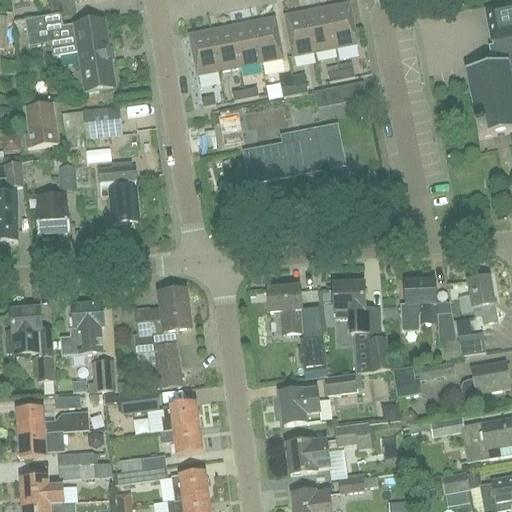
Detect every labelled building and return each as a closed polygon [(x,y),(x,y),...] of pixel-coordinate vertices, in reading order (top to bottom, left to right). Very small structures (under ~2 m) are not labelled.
[(61,0),(48,2),(51,16),(76,12),(74,1),(82,0),(82,3),(99,0),(61,0)] [(327,9),(335,51),(357,47),(349,5),(327,9)] [(511,6),(484,12),(492,48),(486,49),(488,57),(493,56),(495,67),(493,66),(490,66),(488,66),(486,66),(484,67),(482,68),(480,69),(479,70),(465,73),(478,141),(511,133),(511,6)] [(335,51),(327,9),(306,13),(314,55),(335,51)] [(314,55),(306,13),(284,18),(292,59),(314,55)] [(81,68),(85,95),(116,90),(104,22),(63,28),(60,16),(24,22),(29,49),(50,46),(53,59),(79,55),(81,67),(81,68)] [(274,20),(252,24),(261,66),(283,61),(274,20)] [(261,66),(252,24),(231,28),(239,70),(261,66)] [(231,28),(210,33),(218,74),(239,70),(231,28)] [(218,74),(210,33),(188,37),(197,79),(218,74)] [(342,82),(340,73),(339,73),(337,66),(326,69),(327,75),(329,84),(342,82)] [(340,73),(342,82),(354,79),(352,70),(340,73)] [(363,85),(343,89),(346,105),(367,101),(363,85)] [(293,88),(295,97),(307,95),(306,86),(293,88)] [(295,97),(293,88),(281,91),(283,100),(295,97)] [(256,89),(244,92),(246,101),(258,98),(256,89)] [(246,101),(244,92),(232,94),(233,103),(246,101)] [(201,100),(203,109),(215,107),(214,98),(201,100)] [(26,138),(28,151),(59,147),(53,108),(26,111),(30,138),(26,138)] [(11,123),(12,109),(2,109),(2,123),(11,123)] [(120,134),(118,111),(83,115),(82,113),(61,116),(68,150),(100,147),(98,137),(120,134)] [(218,117),(221,131),(240,127),(237,113),(218,117)] [(344,168),(336,128),(295,136),(297,144),(244,155),(250,186),(344,168)] [(126,145),(112,147),(114,159),(128,157),(126,145)] [(28,158),(32,176),(56,172),(52,154),(28,158)] [(98,172),(101,197),(109,196),(112,226),(139,224),(137,192),(136,192),(135,182),(136,182),(135,169),(131,169),(131,164),(119,165),(119,170),(111,171),(98,172)] [(3,167),(6,191),(25,189),(22,165),(3,167)] [(58,169),(59,195),(77,194),(75,168),(58,169)] [(0,244),(18,244),(17,198),(0,197),(0,244)] [(37,214),(39,237),(42,237),(42,241),(53,240),(53,236),(69,235),(68,212),(64,213),(63,200),(36,201),(37,214)] [(436,290),(447,289),(447,273),(435,274),(436,290)] [(489,279),(467,283),(472,310),(474,320),(481,318),(483,326),(498,323),(489,279)] [(452,322),(453,322),(452,315),(437,316),(436,306),(435,306),(434,284),(405,285),(406,306),(400,307),(400,331),(403,334),(417,333),(419,331),(419,327),(437,326),(438,345),(456,344),(452,322)] [(364,286),(333,287),(334,314),(335,314),(335,321),(350,320),(351,336),(379,335),(378,312),(365,312),(364,286)] [(299,290),(268,292),(269,315),(281,314),(282,336),(300,335),(298,313),(301,313),(299,290)] [(161,313),(135,316),(138,336),(132,337),(135,356),(154,354),(159,391),(183,388),(175,335),(190,333),(185,293),(159,296),(161,313)] [(61,340),(62,358),(80,357),(80,358),(102,356),(101,330),(105,330),(103,307),(86,308),(86,306),(77,306),(77,308),(74,308),(75,331),(71,331),(71,339),(61,340)] [(40,311),(25,312),(25,309),(14,310),(14,313),(11,313),(12,333),(6,333),(7,355),(13,354),(14,357),(36,355),(37,383),(54,383),(52,331),(42,331),(40,311)] [(385,322),(396,320),(394,309),(383,311),(385,322)] [(468,319),(453,322),(452,322),(456,344),(457,344),(459,359),(486,355),(482,335),(471,336),(468,319)] [(301,341),(304,374),(326,371),(322,338),(304,340),(301,341)] [(366,342),(371,375),(392,372),(386,339),(366,342)] [(392,373),(396,401),(421,397),(419,382),(455,376),(452,362),(412,369),(412,370),(392,373)] [(116,393),(114,363),(92,364),(93,384),(88,385),(89,395),(116,393)] [(471,371),(475,397),(509,391),(504,365),(471,371)] [(359,376),(324,380),(326,398),(356,394),(356,389),(361,389),(359,376)] [(86,393),(85,382),(71,383),(72,394),(86,393)] [(157,392),(132,395),(132,397),(116,399),(115,394),(103,395),(104,406),(116,404),(118,415),(122,414),(122,417),(159,412),(157,392)] [(279,397),(283,429),(319,424),(316,394),(302,395),(302,394),(279,397)] [(55,412),(81,410),(80,398),(54,399),(55,412)] [(173,434),(199,431),(195,405),(163,410),(164,419),(161,419),(162,434),(159,434),(159,436),(173,434)] [(18,438),(64,436),(63,435),(89,433),(88,414),(62,416),(55,424),(45,425),(44,410),(16,412),(18,438)] [(468,445),(472,464),(511,456),(511,420),(464,430),(462,419),(430,425),(430,422),(408,427),(409,435),(430,431),(432,439),(463,434),(465,446),(468,445)] [(369,424),(334,429),(337,449),(357,447),(357,453),(372,451),(369,424)] [(300,429),(301,441),(315,440),(313,428),(300,429)] [(173,434),(159,436),(160,446),(174,444),(176,458),(202,455),(199,431),(173,434)] [(64,436),(18,438),(20,462),(47,460),(47,455),(65,454),(64,436)] [(286,448),(290,478),(316,475),(316,472),(329,470),(326,444),(312,446),(312,444),(286,448)] [(58,471),(111,468),(111,465),(94,466),(93,454),(57,456),(58,471)] [(112,478),(166,470),(164,457),(118,463),(120,474),(112,476),(112,478)] [(111,479),(111,468),(58,471),(59,483),(111,479)] [(166,470),(112,478),(114,488),(168,481),(166,470)] [(169,505),(207,500),(204,474),(179,477),(179,479),(171,480),(174,504),(169,505)] [(506,511),(509,511),(509,507),(511,506),(511,479),(491,483),(492,487),(481,489),(478,475),(465,477),(465,476),(441,480),(444,496),(452,494),(453,503),(464,501),(463,492),(470,491),(474,511),(506,511)] [(377,478),(338,483),(339,497),(365,494),(364,491),(378,489),(378,486),(398,484),(397,477),(377,480),(377,478)] [(23,510),(75,506),(75,505),(64,506),(63,489),(48,489),(48,480),(21,482),(23,510)] [(331,511),(331,509),(330,509),(328,495),(315,496),(315,494),(292,496),(294,511),(331,511)] [(208,511),(207,500),(169,505),(170,511),(208,511)] [(410,511),(410,503),(394,504),(394,511),(410,511)]
